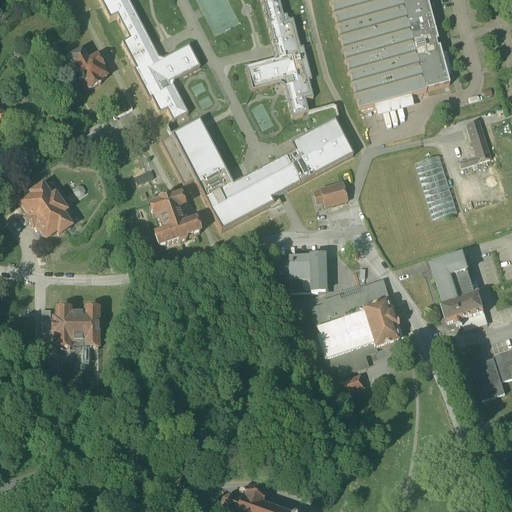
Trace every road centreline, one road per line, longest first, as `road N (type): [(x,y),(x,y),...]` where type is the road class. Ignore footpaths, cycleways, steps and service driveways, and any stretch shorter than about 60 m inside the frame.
road 1 (unclassified): [(434,352),(399,292),(350,237),(274,240),(135,277),(41,279),(0,270)]
road 2 (unclassified): [(184,495),(123,474),(67,469),(0,492)]
road 3 (unclassified): [(491,511),(434,352)]
road 4 (unclassified): [(302,511),(255,487),(184,495)]
